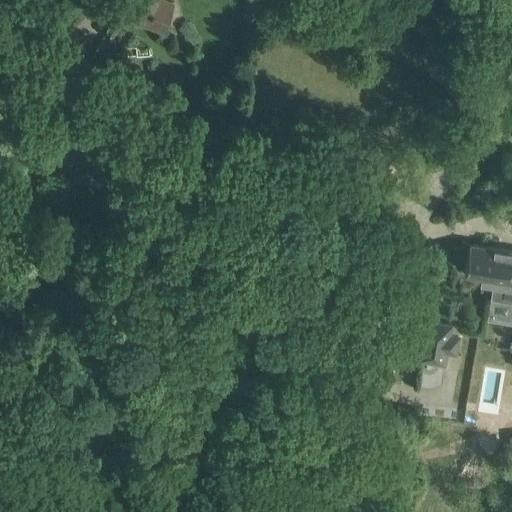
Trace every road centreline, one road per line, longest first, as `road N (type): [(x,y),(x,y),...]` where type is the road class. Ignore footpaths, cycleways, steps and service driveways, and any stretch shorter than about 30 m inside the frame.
road 1 (unclassified): [(511,9),(468,157),(438,180),(379,312),(348,511)]
road 2 (track): [(438,180),(224,149),(69,32),(39,30),(22,47),(0,110)]
